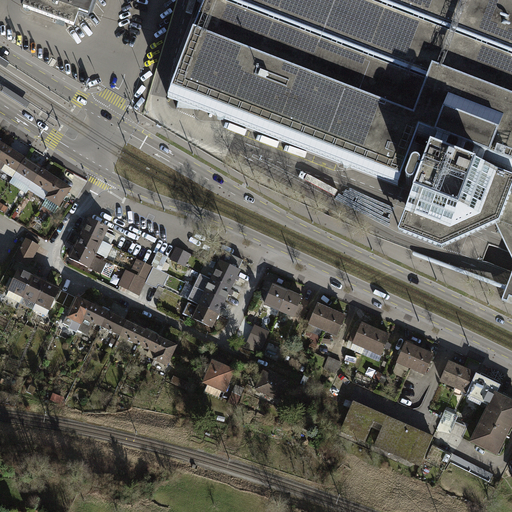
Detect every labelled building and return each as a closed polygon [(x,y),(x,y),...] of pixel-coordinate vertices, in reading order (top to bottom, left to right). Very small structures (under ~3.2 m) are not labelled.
[(28,0),(25,11),(82,31),(93,0),(28,0)] [(511,0),(206,0),(167,102),(417,198),(403,238),(445,253),(499,229),(511,258),(511,278),(503,302),(508,304),(510,298),(511,298),(511,0)] [(10,63),(0,57),(0,64),(6,69),(10,63)] [(30,103),(5,87),(1,92),(27,109),(30,103)] [(0,161),(49,193),(45,199),(58,207),(67,193),(71,188),(45,171),(38,166),(5,145),(0,141),(0,161)] [(32,221),(22,214),(17,220),(28,228),(32,221)] [(103,263),(93,258),(108,228),(87,218),(68,258),(98,273),(103,263)] [(40,241),(28,234),(26,238),(37,245),(40,241)] [(26,238),(14,260),(28,266),(39,246),(37,245),(26,238)] [(171,264),(187,271),(192,259),(177,252),(171,264)] [(136,259),(129,272),(124,269),(117,285),(137,295),(151,267),(136,259)] [(192,318),(212,328),(240,271),(220,261),(192,318)] [(18,267),(7,290),(48,311),(60,288),(18,267)] [(266,304),(280,310),(288,292),(274,286),(266,304)] [(280,310),(294,316),(302,298),(288,292),(280,310)] [(80,325),(83,320),(156,354),(154,360),(168,366),(178,346),(75,298),(66,319),(80,325)] [(309,323),(323,330),(332,311),(318,305),(309,323)] [(323,330),(337,336),(346,317),(332,311),(323,330)] [(353,343),(367,349),(375,330),(362,324),(353,343)] [(257,327),(250,342),(262,347),(269,333),(257,327)] [(367,349),(381,355),(389,336),(375,330),(367,349)] [(397,362),(411,368),(419,349),(406,343),(397,362)] [(411,368),(425,374),(433,356),(419,349),(411,368)] [(213,361),(204,382),(225,392),(234,370),(213,361)] [(463,369),(450,363),(441,381),(455,387),(463,369)] [(477,375),(463,369),(455,387),(468,393),(477,375)] [(263,372),(256,389),(278,399),(285,381),(263,372)] [(467,395),(490,406),(497,391),(500,385),(477,374),(477,375),(468,393),(467,395)] [(511,423),(511,398),(497,391),(490,406),(491,407),(479,430),(478,430),(472,441),(497,454),(511,423)] [(421,465),(433,438),(353,403),(341,430),(365,441),(371,426),(381,431),(375,445),(421,465)]
